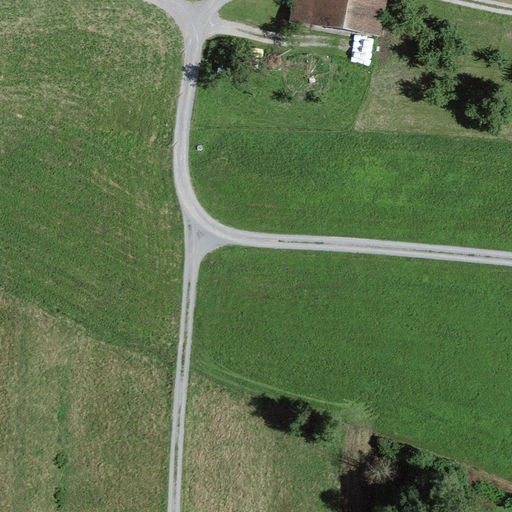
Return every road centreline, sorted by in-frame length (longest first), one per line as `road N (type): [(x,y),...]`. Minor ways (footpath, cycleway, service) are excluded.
road 1 (track): [(511,254),(194,235)]
road 2 (track): [(194,235),(174,511)]
road 3 (track): [(172,0),(192,22),(180,164),(194,235)]
